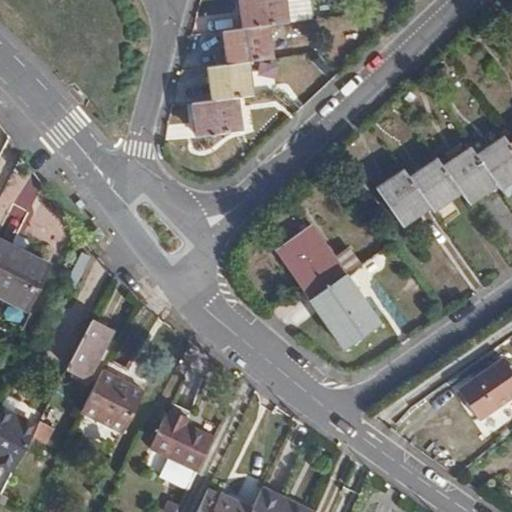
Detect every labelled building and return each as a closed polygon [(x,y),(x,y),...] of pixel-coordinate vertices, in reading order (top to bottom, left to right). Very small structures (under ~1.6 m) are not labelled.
[(315,0),(246,0),(250,33),(274,30),(319,24),(315,0)] [(277,65),(274,30),(250,33),(231,35),(234,69),(258,67),(277,65)] [(261,101),(258,67),(234,69),(216,71),(219,106),(243,103),(261,101)] [(247,135),(243,103),(219,106),(199,108),(203,140),(247,135)] [(497,128),(469,148),(489,175),(494,180),(511,165),(511,149),(503,136),(497,128)] [(511,129),(503,136),(511,149),(511,129)] [(464,140),(436,160),(455,186),(461,194),(489,175),(469,148),(464,140)] [(431,151),(402,171),(423,200),(427,206),(455,186),(436,160),(431,151)] [(396,163),(370,182),(396,219),(423,200),(402,171),(396,163)] [(303,220),(269,244),(340,343),(374,319),(303,220)] [(49,257),(0,232),(0,288),(26,302),(49,257)] [(92,317),(67,362),(88,374),(113,329),(92,317)] [(511,364),(504,352),(461,382),(483,412),(511,391),(511,364)] [(105,361),(83,402),(125,425),(148,384),(105,361)] [(0,401),(0,458),(14,467),(23,450),(37,422),(0,401)] [(169,406),(152,439),(171,448),(162,469),(188,482),(214,430),(189,416),(192,409),(175,402),(172,408),(169,406)] [(40,416),(37,422),(23,450),(33,456),(42,439),(50,443),(59,427),(40,416)] [(263,480),(251,504),(246,511),(313,511),(316,507),(263,480)] [(246,511),(251,504),(209,483),(194,511),(246,511)] [(172,494),(165,507),(174,511),(181,498),(172,494)]
